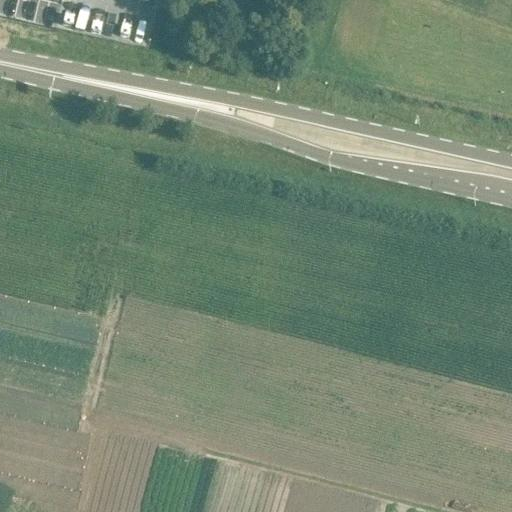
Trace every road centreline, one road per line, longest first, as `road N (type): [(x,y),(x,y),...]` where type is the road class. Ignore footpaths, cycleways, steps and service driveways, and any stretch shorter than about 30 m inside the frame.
road 1 (secondary): [(95,80),(348,163),(511,199)]
road 2 (secondary): [(511,161),(272,107),(95,80)]
